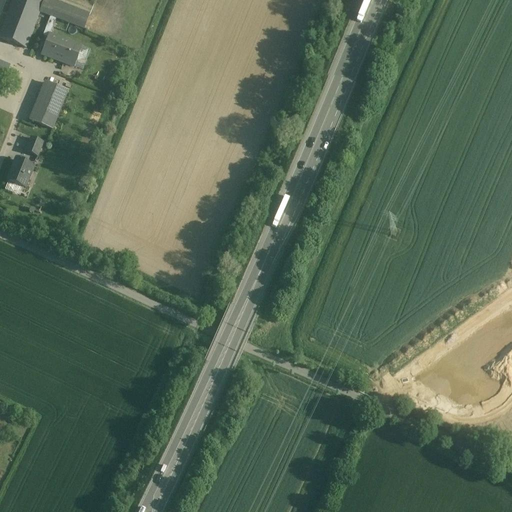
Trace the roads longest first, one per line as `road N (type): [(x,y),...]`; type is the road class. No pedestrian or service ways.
road 1 (unclassified): [(0,233),(511,467)]
road 2 (trunk): [(376,0),(150,511)]
road 3 (track): [(372,403),(373,384),(308,351),(298,329),(432,0)]
